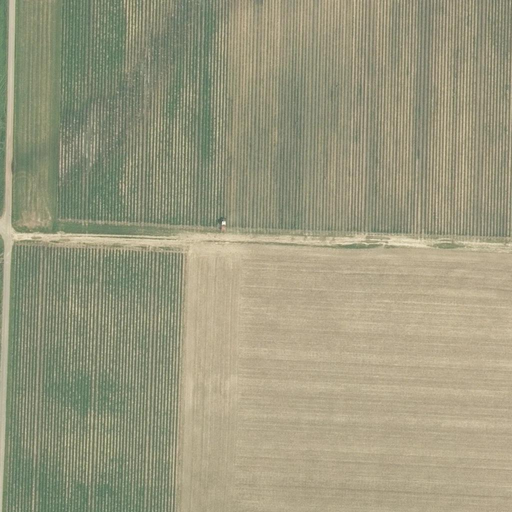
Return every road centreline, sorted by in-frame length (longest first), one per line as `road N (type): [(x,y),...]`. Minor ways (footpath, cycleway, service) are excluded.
road 1 (track): [(511,253),(124,239),(7,226)]
road 2 (track): [(7,226),(0,464)]
road 3 (track): [(7,226),(12,0)]
